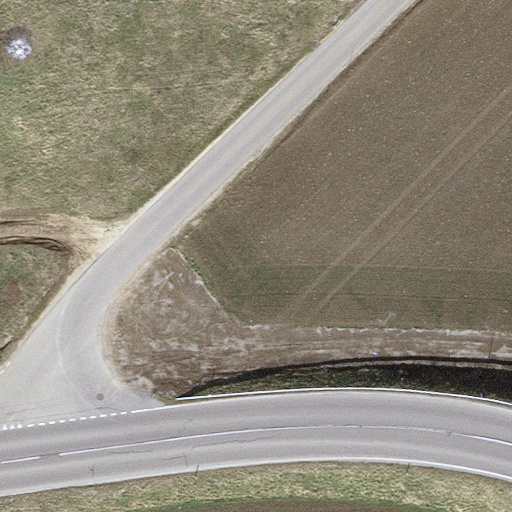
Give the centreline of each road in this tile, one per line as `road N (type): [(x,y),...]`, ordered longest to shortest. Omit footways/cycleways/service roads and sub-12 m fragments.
road 1 (unclassified): [(393,0),(134,252),(2,462)]
road 2 (primary): [(511,443),(397,426),(298,427),(2,462)]
road 3 (track): [(134,252),(60,220),(0,228)]
